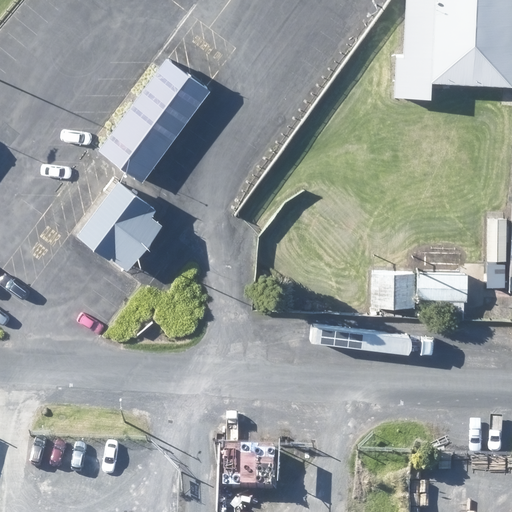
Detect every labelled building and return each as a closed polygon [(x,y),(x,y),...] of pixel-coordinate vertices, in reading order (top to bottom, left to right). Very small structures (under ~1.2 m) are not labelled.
[(511,0),(402,0),(400,55),(393,54),(391,94),(426,96),(427,79),(502,83),(507,84),(507,79),(511,79),(511,0)] [(213,87),(169,54),(165,60),(101,145),(112,153),(145,177),(213,87)] [(147,213),(152,207),(114,178),(73,231),(105,256),(107,254),(123,267),(157,222),(147,213)] [(501,286),(502,240),(485,239),(484,263),(483,285),(496,286),(501,286)] [(411,305),(411,298),(411,271),(369,270),(369,276),(353,276),(352,302),(368,302),(369,305),(411,305)] [(461,318),(461,307),(461,299),(464,299),(464,273),(415,272),(414,298),(438,299),(438,318),(461,318)]
